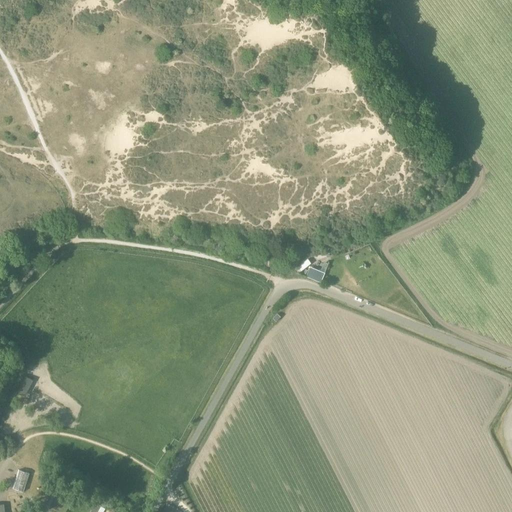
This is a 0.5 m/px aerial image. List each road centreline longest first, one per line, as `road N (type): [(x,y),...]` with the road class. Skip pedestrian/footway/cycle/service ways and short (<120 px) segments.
road 1 (unclassified): [(511,365),(312,286),(286,288),(266,308),(153,511)]
road 2 (track): [(434,334),(439,324),(384,250),(392,237),(462,199),(478,180),(477,157),(382,0)]
